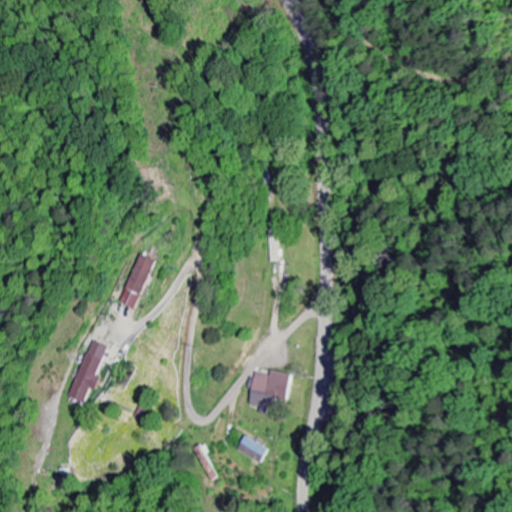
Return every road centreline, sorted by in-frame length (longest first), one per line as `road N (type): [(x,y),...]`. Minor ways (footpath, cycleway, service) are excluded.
road 1 (residential): [(302,511),(319,360),(323,210),(316,86),(287,0)]
road 2 (residential): [(322,304),(201,419),(187,408),(185,382),(198,267),(184,267),(125,343)]
